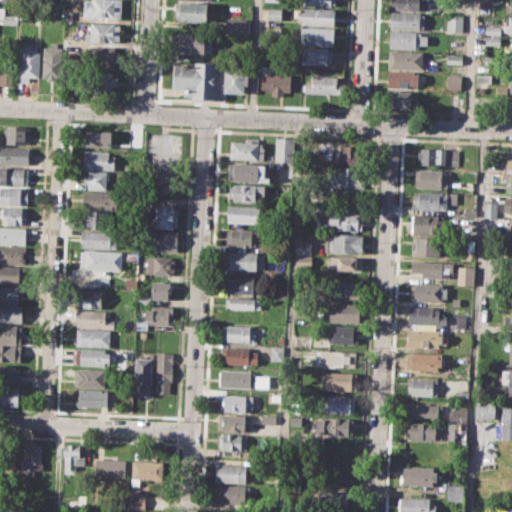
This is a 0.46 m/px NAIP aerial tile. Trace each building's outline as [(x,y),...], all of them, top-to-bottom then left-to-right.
[(121,0),(121,19),(83,17),(84,0),(121,0)] [(391,0),(419,0),(419,9),(391,8),(391,0)] [(177,2),(207,3),(206,24),(176,22),(177,2)] [(268,7),(281,8),(280,19),(267,19),(268,7)] [(301,11),(306,11),(306,7),(335,8),(334,25),(300,24),(301,11)] [(64,10),(73,10),(72,19),(64,19),(64,10)] [(392,11),(421,13),(420,29),(391,27),(392,11)] [(2,14),(17,15),(17,25),(2,25),(2,14)] [(446,16),(462,16),(462,32),(446,32),(446,16)] [(228,17),(251,19),(250,33),(227,32),(228,17)] [(92,22),(121,23),(120,42),(84,41),(85,32),(91,33),(92,22)] [(485,25),(500,25),(500,34),(485,34),(485,25)] [(267,26),(281,27),(280,34),(267,33),(267,26)] [(302,26),(334,28),(333,45),(301,44),(302,26)] [(181,31),(205,33),(204,42),(212,42),(211,53),(180,51),(181,31)] [(391,31),(421,32),(421,36),(427,36),(427,44),(419,44),(419,48),(390,47),(391,31)] [(64,37),(75,37),(75,52),(63,52),(64,37)] [(22,45),(40,45),(39,79),(20,78),(22,45)] [(88,45),(114,47),(114,52),(120,53),(119,64),(114,64),(114,69),(87,67),(88,45)] [(45,46),(62,47),(61,77),(56,77),(56,80),(44,80),(45,46)] [(303,47),(332,48),(331,65),(303,63),(303,47)] [(390,49),(423,51),(422,68),(389,66),(390,49)] [(446,55),(462,55),(462,64),(446,63),(446,55)] [(174,63),(193,64),(194,61),(224,62),(223,67),(246,68),(246,74),(250,74),(249,85),(244,84),(244,92),(225,91),(225,99),(184,97),(184,87),(173,87),(174,63)] [(262,65),(277,65),(276,73),(292,73),(291,92),(284,91),(284,96),(272,95),(273,90),(260,89),(261,79),(266,79),(266,72),(262,72),(262,65)] [(0,68),(12,69),(11,85),(0,84),(0,68)] [(388,70),(418,71),(417,89),(388,87),(388,70)] [(90,71),(113,72),(113,77),(118,77),(117,89),(89,88),(90,71)] [(476,74),(491,74),(491,83),(476,83),(476,74)] [(305,82),(312,82),(313,75),(337,76),(337,95),(304,93),(305,82)] [(447,89),(460,89),(460,76),(447,76),(447,89)] [(496,86),(507,86),(507,98),(496,98),(496,86)] [(391,91),(417,92),(416,109),(390,108),(391,91)] [(8,124),(31,125),(30,145),(6,144),(6,136),(2,136),(3,128),(8,129),(8,124)] [(85,129),(111,130),(111,147),(85,146),(85,129)] [(276,137),(294,138),(293,162),(274,162),(276,137)] [(231,140),(246,141),(246,138),(258,138),(258,142),(263,142),(262,160),(230,158),(231,140)] [(339,144),(367,146),(366,165),(338,163),(339,144)] [(0,150),(1,147),(29,148),(28,164),(0,163),(0,150)] [(421,148),(459,149),(458,165),(421,164),(421,159),(417,159),(417,151),(421,151),(421,148)] [(85,149),(109,151),(109,155),(115,155),(114,170),(83,168),(85,149)] [(230,162),(265,165),(264,176),(270,176),(270,182),(229,179),(230,162)] [(0,166),(27,168),(26,185),(0,184),(0,166)] [(330,167),(365,168),(364,188),(329,186),(330,167)] [(416,168),(445,170),(444,178),(448,178),(447,188),(415,187),(416,168)] [(88,171),(109,172),(108,190),(87,189),(88,184),(83,184),(84,174),(87,174),(88,171)] [(229,186),(233,186),(233,182),(265,184),(264,195),(256,194),(256,201),(233,200),(233,197),(228,196),(229,186)] [(0,187),(28,188),(27,205),(0,203),(0,187)] [(83,191),(118,193),(117,208),(82,206),(83,191)] [(414,191),(447,192),(446,209),(414,208),(414,191)] [(483,217),(496,218),(496,203),(483,202),(483,217)] [(146,204),(174,205),(174,208),(178,208),(177,225),(173,225),(173,229),(152,228),(153,216),(145,216),(146,204)] [(229,204),(260,205),(259,223),(228,222),(229,204)] [(2,207),(27,208),(26,225),(2,224),(2,207)] [(84,210),(117,211),(116,230),(83,228),(84,210)] [(330,211),(363,213),(362,232),(337,230),(337,224),(330,223),(330,211)] [(412,214),(446,216),(445,234),(411,233),(412,214)] [(0,226),(25,228),(25,244),(0,242),(0,226)] [(227,228),(258,230),(257,246),(226,245),(227,228)] [(82,230),(118,232),(117,248),(81,247),(82,230)] [(150,230),(178,232),(177,252),(148,250),(150,230)] [(331,233),(362,235),(361,253),(324,252),(325,239),(331,239),(331,233)] [(413,237),(440,238),(439,256),(413,255),(413,237)] [(297,240),(311,240),(310,252),(297,252),(297,240)] [(0,245),(25,247),(24,264),(0,262),(0,245)] [(81,249),(120,251),(119,269),(80,267),(81,249)] [(225,251),(265,253),(264,271),(224,269),(225,251)] [(147,255),(170,257),(170,260),(174,260),(173,271),(170,270),(169,274),(146,273),(147,255)] [(297,255),(311,255),(311,267),(296,267),(297,255)] [(331,255),(362,257),(361,272),(330,270),(331,255)] [(412,260),(453,262),(453,273),(449,273),(449,277),(422,277),(422,271),(412,271),(412,260)] [(0,265),(23,267),(22,284),(0,282),(0,265)] [(458,266),(474,266),(473,284),(457,283),(458,266)] [(229,275),(256,276),(255,293),(223,292),(223,281),(229,281),(229,275)] [(333,280),(362,281),(361,299),(332,297),(333,280)] [(415,281),(443,282),(443,287),(448,287),(447,298),(442,297),(442,301),(414,300),(414,297),(412,297),(412,285),(415,285),(415,281)] [(152,283),(170,284),(169,300),(151,299),(152,283)] [(0,285),(19,286),(18,303),(0,301),(0,285)] [(84,288),(103,289),(102,308),(83,307),(84,288)] [(136,295),(149,296),(149,303),(136,303),(136,295)] [(225,297),(258,298),(258,308),(225,307),(225,297)] [(329,305),(336,306),(336,301),(362,303),(361,323),(329,321),(329,305)] [(0,305),(22,306),(21,322),(0,320),(0,305)] [(150,305),(174,306),(173,325),(144,323),(145,309),(149,309),(150,305)] [(410,305),(440,307),(439,315),(446,315),(446,324),(410,322),(410,305)] [(78,309),(106,311),(105,320),(120,320),(120,328),(77,326),(78,309)] [(457,316),(467,316),(466,328),(457,327),(457,316)] [(0,323),(22,325),(21,343),(0,341),(0,323)] [(223,324),(251,325),(250,342),(222,340),(223,324)] [(329,330),(334,330),(334,325),(358,326),(357,344),(328,342),(329,330)] [(409,328),(439,329),(439,333),(442,334),(442,343),(439,342),(439,347),(408,346),(409,328)] [(76,329),(116,331),(116,337),(110,337),(109,347),(76,345),(76,329)] [(0,344),(21,345),(20,361),(0,359),(0,344)] [(271,345),(283,345),(282,361),(271,360),(271,345)] [(221,348),(257,349),(256,364),(221,362),(221,348)] [(76,349),(112,351),(111,365),(76,364),(76,349)] [(317,350),(352,351),(352,368),(317,366),(317,350)] [(157,352),(173,352),(171,395),(155,394),(157,352)] [(408,352),(442,353),(442,365),(438,365),(438,370),(408,369),(408,352)] [(135,357),(152,358),(150,391),(133,390),(135,357)] [(0,364),(19,365),(18,384),(0,382),(0,364)] [(75,367),(111,368),(110,380),(105,380),(104,386),(74,385),(75,367)] [(502,368),(511,368),(511,401),(507,401),(508,382),(501,382),(502,368)] [(220,369),(254,371),(254,384),(250,384),(249,388),(219,386),(220,369)] [(323,372),(353,373),(352,390),(322,389),(323,372)] [(257,375),(269,376),(268,387),(256,386),(257,375)] [(409,379),(438,380),(437,395),(408,394),(409,379)] [(0,386),(20,387),(19,404),(0,403),(0,386)] [(78,389),(109,390),(108,407),(77,405),(78,389)] [(456,391),(468,392),(468,399),(456,398),(456,391)] [(224,394),(245,395),(245,411),(223,410),(224,394)] [(323,394),(353,396),(352,413),(322,412),(323,394)] [(477,400),(497,401),(496,418),(476,417),(477,400)] [(407,403),(438,404),(438,419),(407,418),(407,403)] [(450,409),(454,409),(455,405),(467,406),(466,423),(449,422),(450,409)] [(502,406),(511,406),(511,437),(495,437),(496,422),(502,423),(502,406)] [(223,414),(249,415),(248,431),(222,430),(223,414)] [(262,414),(275,415),(274,423),(261,422),(262,414)] [(317,417),(351,419),(350,435),(316,433),(317,417)] [(410,421),(443,423),(442,440),(410,438),(410,421)] [(448,430),(456,431),(455,441),(448,441),(448,430)] [(219,433),(248,435),(247,448),(219,447),(219,433)] [(0,442),(16,442),(15,474),(0,474),(0,442)] [(25,442),(42,443),(41,469),(34,469),(33,474),(21,473),(22,457),(25,457),(25,442)] [(64,443),(80,443),(79,455),(84,455),(83,469),(66,469),(66,456),(63,456),(64,443)] [(499,444),(511,444),(511,490),(493,489),(493,471),(502,472),(502,460),(499,460),(499,444)] [(96,457),(126,459),(125,477),(95,475),(96,457)] [(132,459),(163,461),(162,479),(139,478),(139,485),(131,484),(132,459)] [(216,463),(247,465),(246,482),(216,481),(216,463)] [(404,465),(433,466),(433,470),(437,470),(437,480),(433,480),(432,484),(403,483),(404,465)] [(448,484),(463,485),(462,501),(447,501),(448,484)] [(216,485),(249,486),(249,502),(215,501),(216,485)] [(473,485),(481,485),(480,496),(472,496),(473,485)] [(320,490),(349,492),(347,509),(319,508),(320,490)] [(128,493),(144,493),(143,509),(128,508),(128,493)] [(66,494),(86,495),(85,509),(65,508),(66,494)] [(399,511),(400,496),(431,497),(431,505),(436,505),(436,511),(399,511)]
